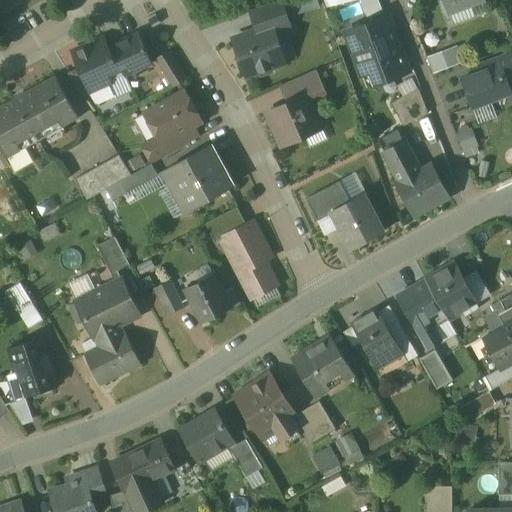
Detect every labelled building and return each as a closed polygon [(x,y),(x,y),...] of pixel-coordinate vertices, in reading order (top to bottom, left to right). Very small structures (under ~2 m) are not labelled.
[(281,0),(248,11),(249,12),(253,10),(259,28),(257,31),(257,32),(272,26),(275,33),(291,28),(281,0)] [(380,0),(362,0),(370,16),(385,9),(380,0)] [(478,0),(443,0),(449,12),(478,0)] [(389,20),(347,36),(367,88),(409,72),(389,20)] [(257,31),(233,40),(246,76),(280,64),(274,47),(278,41),(275,33),(272,26),(257,32),(257,31)] [(108,48),(95,54),(106,78),(108,77),(122,70),(125,76),(151,63),(138,34),(108,48)] [(103,38),(72,51),(80,68),(84,78),(87,77),(94,93),(111,85),(108,77),(106,78),(95,54),(108,48),(103,38)] [(434,72),(464,62),(458,44),(428,54),(434,72)] [(185,79),(168,52),(156,59),(174,87),(185,79)] [(511,62),(509,55),(482,65),(483,70),(463,77),(473,105),(510,92),(504,75),(511,71),(511,62)] [(87,77),(84,78),(80,68),(68,74),(83,98),(94,93),(87,77)] [(316,71),(280,87),(287,103),(307,95),(308,96),(323,89),(316,71)] [(55,76),(0,106),(0,144),(7,158),(79,118),(55,76)] [(418,88),(391,103),(403,126),(428,113),(418,88)] [(184,91),(145,114),(159,140),(162,145),(192,126),(201,121),(184,91)] [(287,103),(267,112),(282,147),(317,131),(312,119),(317,117),(308,96),(307,95),(287,103)] [(481,152),(475,125),(459,129),(465,155),(481,152)] [(192,126),(162,145),(159,140),(155,142),(150,159),(153,164),(199,138),(192,126)] [(420,171),(398,130),(378,140),(400,181),(420,171)] [(209,145),(166,169),(188,208),(231,184),(209,145)] [(132,175),(119,155),(74,180),(86,201),(120,182),(132,175)] [(132,175),(120,182),(126,193),(157,176),(151,165),(132,175)] [(400,181),(396,184),(414,217),(450,197),(432,165),(420,171),(400,181)] [(340,181),(306,199),(318,221),(333,213),(332,210),(350,201),(340,181)] [(350,201),(332,210),(333,213),(351,248),(382,232),(363,194),(350,201)] [(237,207),(205,224),(215,243),(222,240),(221,238),(246,225),(237,207)] [(246,225),(221,238),(222,240),(253,298),(276,286),(263,261),(270,258),(252,222),(246,225)] [(115,237),(98,246),(116,282),(122,280),(117,271),(129,265),(115,237)] [(478,308),(453,264),(425,280),(448,320),(462,312),(464,316),(478,308)] [(213,275),(185,290),(202,323),(230,308),(213,275)] [(116,282),(77,302),(94,337),(95,336),(118,325),(139,315),(122,280),(116,282)] [(448,320),(425,280),(397,296),(427,348),(441,340),(434,328),(448,320)] [(182,307),(170,282),(155,289),(168,314),(182,307)] [(511,294),(500,301),(506,311),(511,307),(511,294)] [(32,302),(18,310),(30,329),(43,320),(32,302)] [(408,339),(389,306),(378,312),(397,345),(408,339)] [(504,326),(493,306),(481,313),(492,332),(504,326)] [(376,308),(351,323),(375,365),(401,350),(397,345),(378,312),(376,308)] [(511,321),(492,332),(482,338),(499,369),(499,370),(511,362),(511,321)] [(118,325),(95,336),(100,347),(123,335),(118,325)] [(480,339),(472,326),(457,335),(465,347),(480,339)] [(100,347),(86,354),(100,384),(140,364),(125,334),(100,347)] [(330,337),(292,360),(315,397),(353,374),(330,337)] [(42,338),(10,349),(25,396),(58,385),(42,338)] [(437,348),(422,357),(440,387),(454,379),(437,348)] [(499,369),(485,377),(492,390),(511,378),(511,362),(499,370),(499,369)] [(269,375),(236,396),(245,411),(244,412),(252,424),(253,424),(263,438),(276,430),(281,438),(297,428),(288,414),(293,411),(269,375)] [(488,392),(461,408),(467,419),(495,404),(488,392)] [(0,418),(10,412),(0,396),(0,418)] [(319,401),(295,416),(311,443),(335,429),(319,401)] [(215,410),(180,430),(199,462),(234,442),(215,410)] [(349,464),(365,456),(353,431),(337,439),(349,464)] [(161,439),(114,462),(118,477),(124,491),(133,511),(134,511),(138,511),(161,499),(152,480),(174,469),(174,470),(175,470),(161,439)] [(262,468),(246,439),(230,449),(246,477),(262,468)] [(314,453),(322,473),(341,466),(333,445),(314,453)] [(97,468),(82,474),(84,480),(88,493),(90,493),(104,488),(97,468)] [(84,480),(49,492),(56,511),(96,511),(90,493),(88,493),(84,480)] [(451,511),(452,487),(425,487),(425,511),(451,511)] [(133,511),(124,491),(110,496),(113,511),(138,511),(134,511),(133,511)] [(23,511),(21,503),(0,509),(0,511),(23,511)]
